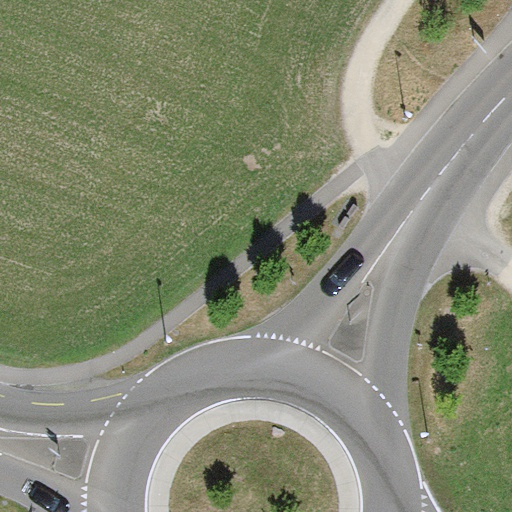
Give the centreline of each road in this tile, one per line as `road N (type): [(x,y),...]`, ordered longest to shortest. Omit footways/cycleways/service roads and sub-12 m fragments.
road 1 (secondary): [(312,375),(419,197),(511,90)]
road 2 (track): [(358,116),(375,157),(511,269)]
road 3 (primary): [(312,375),(268,362),(222,364),(179,381),(144,411)]
road 4 (primary): [(390,502),(370,427),(312,375)]
road 5 (primary): [(144,411),(0,412)]
road 6 (track): [(398,0),(362,68),(358,116)]
